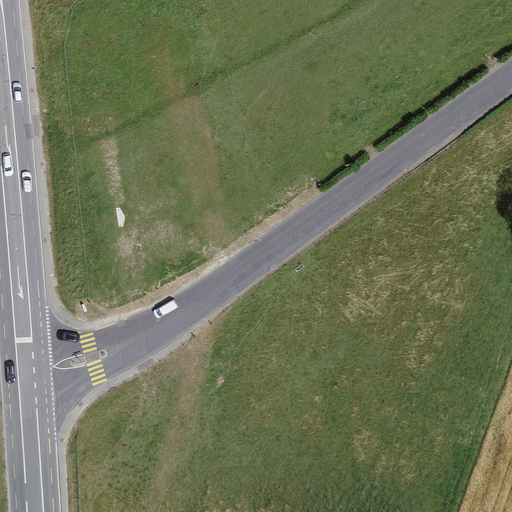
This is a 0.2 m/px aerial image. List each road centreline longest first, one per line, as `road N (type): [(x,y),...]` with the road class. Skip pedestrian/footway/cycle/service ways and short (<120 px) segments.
road 1 (unclassified): [(31,377),(153,330),(511,73)]
road 2 (secondary): [(0,99),(31,377)]
road 3 (secondary): [(31,377),(39,511)]
